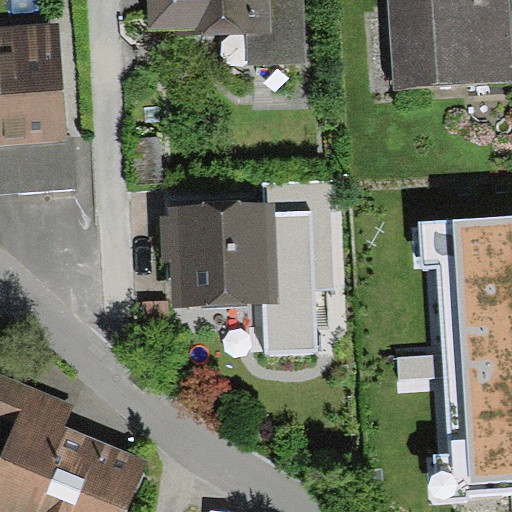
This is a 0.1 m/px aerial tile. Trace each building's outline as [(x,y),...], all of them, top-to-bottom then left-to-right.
[(314,0),(176,0),(178,74),(316,71),(314,0)] [(511,0),(401,0),(409,99),(511,90),(511,0)] [(78,26),(0,26),(0,145),(79,145),(78,26)] [(511,500),(511,195),(436,198),(447,503),(511,500)] [(276,206),(166,211),(171,325),(267,320),(269,355),(317,353),(311,231),(277,232),(276,206)] [(327,300),(351,299),(348,221),(324,222),(327,300)] [(0,371),(11,343),(0,338),(0,371)] [(135,511),(156,450),(49,414),(15,511),(135,511)]
